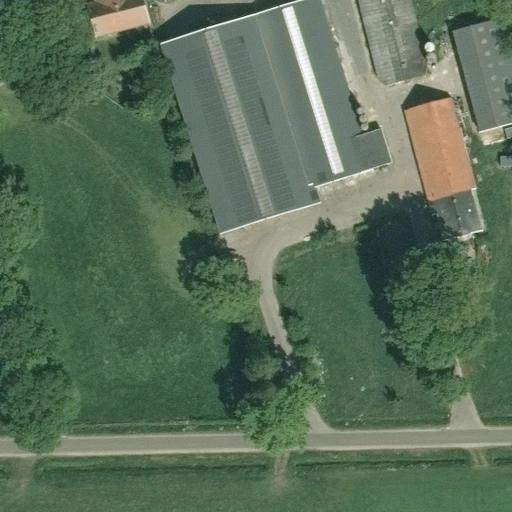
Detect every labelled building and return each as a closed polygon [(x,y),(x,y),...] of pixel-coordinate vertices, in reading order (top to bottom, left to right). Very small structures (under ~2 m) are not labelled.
[(96,38),(149,23),(142,0),(90,0),(91,4),(87,5),(96,38)] [(373,169),(392,162),(382,130),(362,137),(318,0),(308,0),(166,45),(225,233),(318,203),(313,188),(373,169)] [(357,0),(376,73),(379,86),(429,73),(411,0),(357,0)] [(456,34),(466,69),(511,57),(502,21),(456,34)] [(444,242),(481,232),(471,191),(476,190),(452,99),(405,111),(433,215),(436,214),(444,242)] [(511,104),(499,110),(504,124),(511,120),(511,104)]
